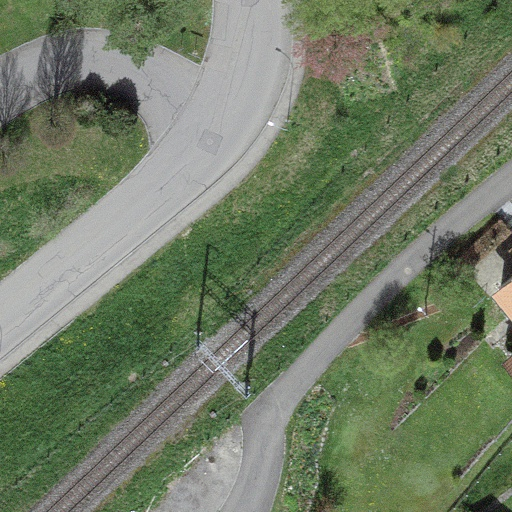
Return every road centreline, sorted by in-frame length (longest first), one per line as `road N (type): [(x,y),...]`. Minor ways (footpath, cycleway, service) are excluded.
road 1 (residential): [(0,334),(227,139),(250,92),(263,0)]
road 2 (residential): [(511,203),(328,358),(270,438),(257,511)]
